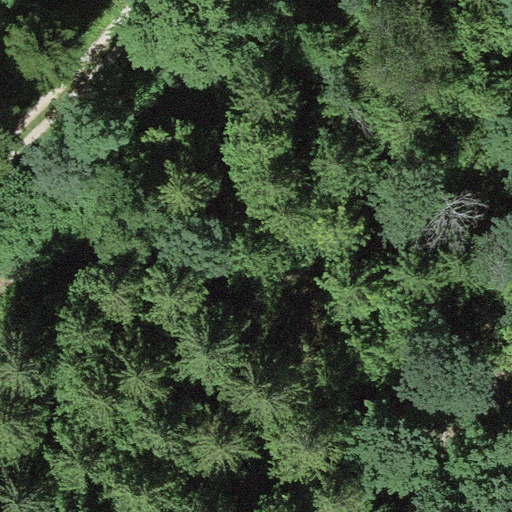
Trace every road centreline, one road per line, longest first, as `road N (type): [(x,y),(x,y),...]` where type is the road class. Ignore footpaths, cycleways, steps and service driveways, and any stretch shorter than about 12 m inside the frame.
road 1 (track): [(0,138),(141,0)]
road 2 (track): [(375,511),(511,385)]
